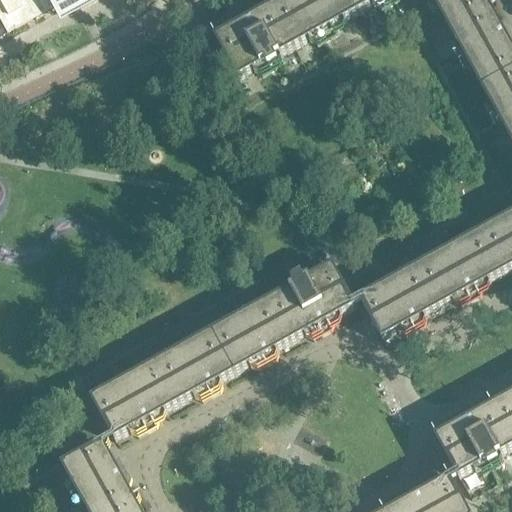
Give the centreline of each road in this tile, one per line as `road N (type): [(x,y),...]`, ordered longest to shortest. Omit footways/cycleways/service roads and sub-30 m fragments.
road 1 (residential): [(164,511),(148,472),(159,446),(320,355),(390,368)]
road 2 (residential): [(511,302),(390,368)]
